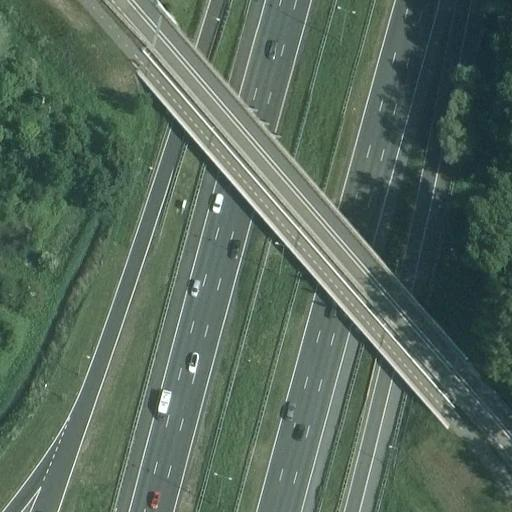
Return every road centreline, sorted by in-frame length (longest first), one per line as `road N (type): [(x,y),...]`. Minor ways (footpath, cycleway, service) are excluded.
road 1 (tertiary): [(511,435),(129,0)]
road 2 (motorway): [(277,511),(417,0)]
road 3 (motorway): [(289,0),(151,511)]
road 4 (motorway): [(352,511),(387,381),(462,0)]
road 5 (motorway): [(220,0),(67,447)]
